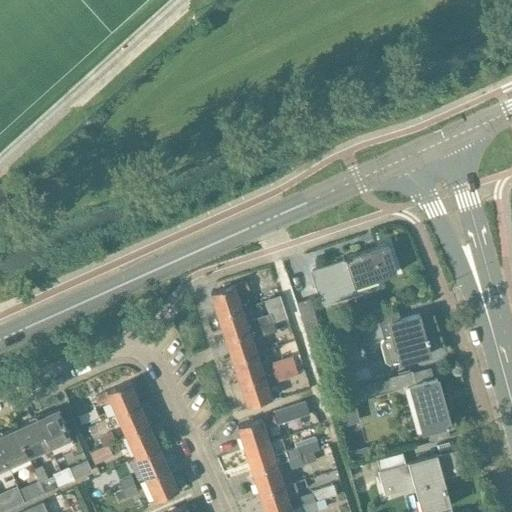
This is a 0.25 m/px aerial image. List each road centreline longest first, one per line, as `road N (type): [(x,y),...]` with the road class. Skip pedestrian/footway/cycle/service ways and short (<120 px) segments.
road 1 (tertiary): [(0,338),(424,149)]
road 2 (tertiary): [(511,413),(480,294),(424,149)]
road 3 (residential): [(219,511),(144,342)]
road 4 (residential): [(0,396),(128,339),(144,342)]
